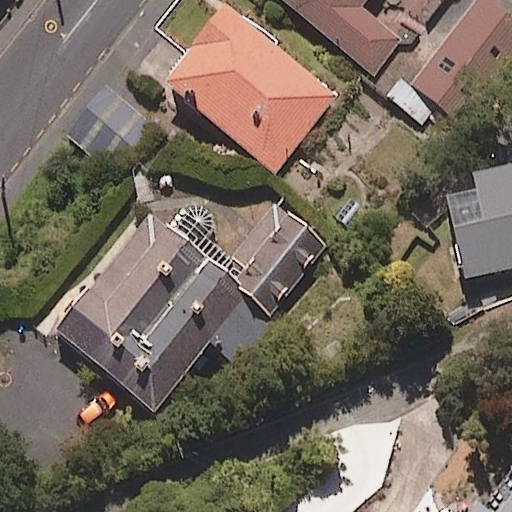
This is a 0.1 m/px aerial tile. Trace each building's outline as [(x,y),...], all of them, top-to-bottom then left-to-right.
[(281,0),(373,73),(400,39),(360,7),(363,0),(281,0)] [(511,75),(511,23),(482,0),(477,0),(410,87),(467,133),(511,75)] [(215,3),(157,77),(274,168),(332,94),(215,3)] [(160,131),(119,101),(81,153),(123,183),(160,131)] [(511,169),(467,180),(471,198),(445,204),(462,280),(511,268),(511,169)] [(139,212),(50,324),(151,403),(239,291),(139,212)] [(511,511),(511,476),(498,467),(460,511),(511,511)]
